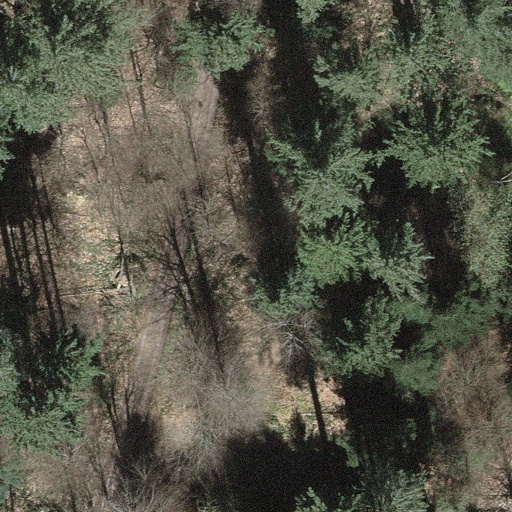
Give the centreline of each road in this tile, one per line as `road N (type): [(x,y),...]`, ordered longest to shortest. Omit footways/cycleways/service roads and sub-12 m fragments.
road 1 (track): [(511,113),(224,409),(124,456)]
road 2 (track): [(214,0),(124,456)]
